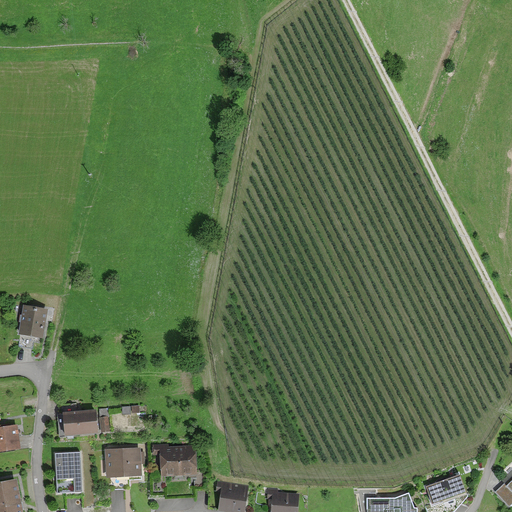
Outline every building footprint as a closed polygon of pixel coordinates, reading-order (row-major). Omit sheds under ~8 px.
[(46,324),(48,311),(24,306),(18,336),(43,340),(46,324)] [(79,413),(63,414),(65,438),(99,435),(97,412),(79,413)] [(108,417),(100,418),(101,433),(110,432),(108,417)] [(0,453),(21,451),(18,426),(3,428),(0,428),(0,453)] [(160,455),(161,478),(180,477),(198,476),(196,445),(169,447),(169,444),(152,445),(153,456),(160,455)] [(141,449),(105,451),(106,479),(143,477),(142,465),(141,452),(141,449)] [(81,454),(55,455),(58,496),(79,494),(83,494),(81,454)] [(461,476),(426,488),(433,506),(450,500),(467,494),(461,476)] [(22,511),(22,506),(17,481),(0,484),(0,511),(22,511)] [(217,492),(221,493),(218,511),(245,511),(249,485),(218,481),(217,492)] [(504,485),(495,493),(509,508),(511,505),(511,492),(507,487),(504,485)] [(268,499),(272,499),(271,511),(298,511),(299,495),(278,494),(279,489),(268,488),(268,499)] [(396,500),(367,499),(367,510),(367,511),(417,511),(417,509),(415,510),(409,494),(396,500)]
